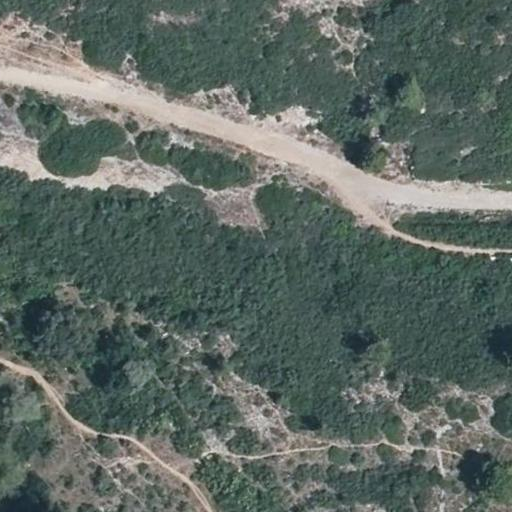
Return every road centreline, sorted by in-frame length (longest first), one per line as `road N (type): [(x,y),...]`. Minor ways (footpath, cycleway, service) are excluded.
road 1 (track): [(366,190),(142,101),(0,76)]
road 2 (track): [(511,249),(455,249),(401,235),(371,214),(366,190)]
road 3 (track): [(511,201),(366,190)]
